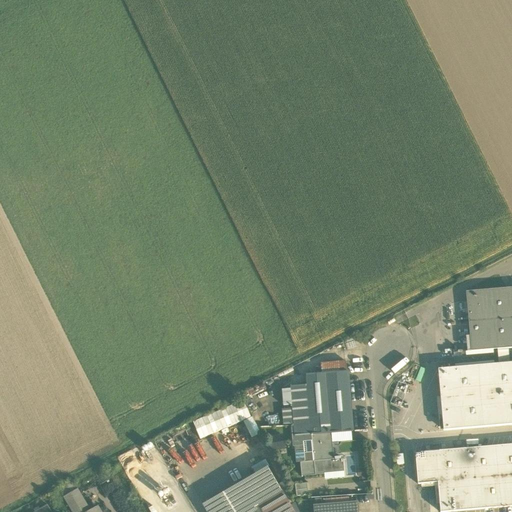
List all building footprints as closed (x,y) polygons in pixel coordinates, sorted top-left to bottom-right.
[(511,425),(511,363),(509,364),(508,349),(511,348),(511,288),(466,292),(471,352),(497,349),(499,365),(438,370),(443,431),(511,425)] [(319,366),(320,374),(347,372),(346,364),(319,366)] [(352,432),(347,372),(320,374),(306,375),(307,386),(311,436),(330,434),(352,432)] [(295,437),(311,436),(307,386),(290,387),(294,426),(295,437)] [(247,401),(193,420),(199,438),(247,421),(253,436),(259,434),(247,401)] [(300,463),(302,477),(324,475),(324,472),(341,470),(340,458),(334,458),(334,459),(332,459),(330,434),(311,436),(295,437),(294,426),(291,427),(293,447),(303,447),(305,463),(300,463)] [(438,483),(440,511),(454,511),(511,507),(511,445),(415,454),(418,485),(438,483)] [(268,468),(220,495),(230,511),(247,511),(258,506),(282,492),(268,468)] [(59,488),(65,497),(79,490),(74,481),(59,488)] [(295,485),(296,497),(308,496),(307,484),(295,485)] [(282,492),(293,511),(301,511),(297,504),(296,502),(289,489),(282,492)] [(65,497),(73,511),(91,511),(92,511),(79,490),(65,497)] [(293,511),(282,492),(258,506),(261,511),(293,511)] [(230,511),(220,495),(203,505),(206,511),(230,511)] [(314,507),(314,511),(358,511),(357,502),(325,506),(315,507),(314,507)]
